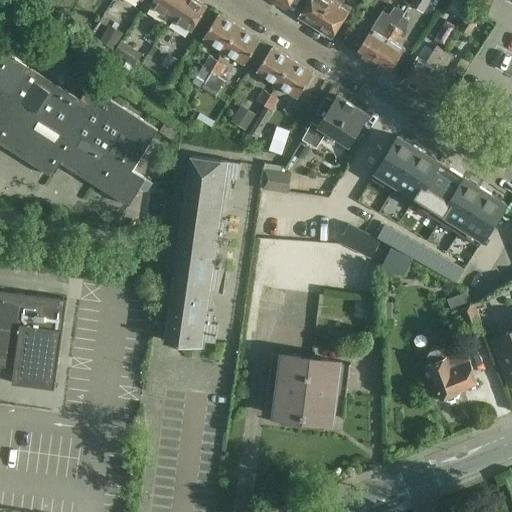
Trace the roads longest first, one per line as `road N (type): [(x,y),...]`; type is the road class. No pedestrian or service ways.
road 1 (residential): [(236,0),(511,172)]
road 2 (residential): [(511,444),(334,511)]
